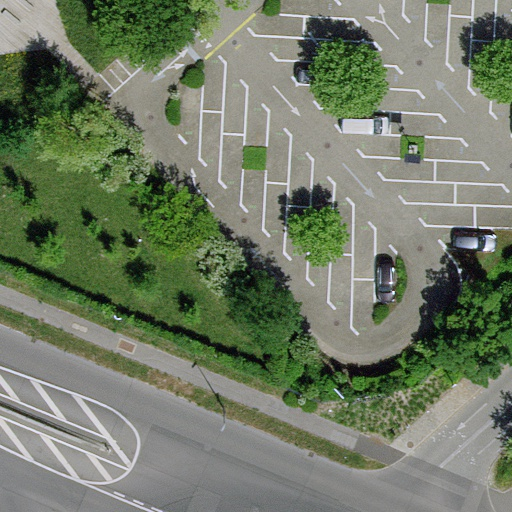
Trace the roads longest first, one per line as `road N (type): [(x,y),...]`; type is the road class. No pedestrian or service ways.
road 1 (secondary): [(346,502),(0,353)]
road 2 (unclassified): [(346,502),(227,499),(137,511)]
road 3 (secondary): [(0,458),(126,511)]
